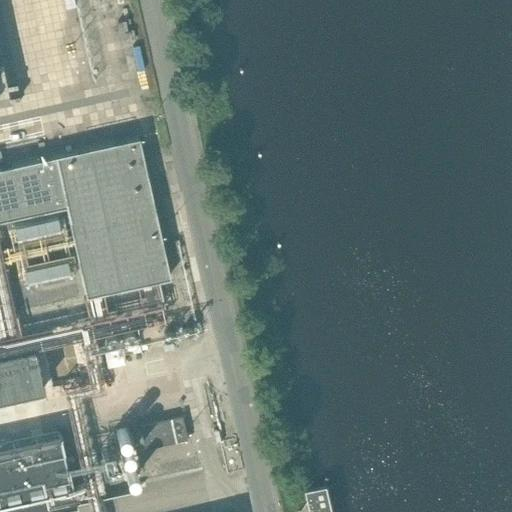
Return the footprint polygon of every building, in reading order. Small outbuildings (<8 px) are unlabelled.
[(0,0),(0,47),(10,46),(13,58),(25,56),(31,88),(66,82),(60,51),(69,49),(60,0),(0,0)] [(169,277),(151,200),(137,136),(0,166),(0,218),(64,204),(85,295),(169,277)] [(0,268),(0,314),(16,311),(6,267),(0,268)] [(0,355),(0,399),(43,390),(33,348),(0,355)] [(181,415),(139,424),(144,448),(187,438),(181,415)] [(0,511),(36,511),(75,504),(59,431),(44,434),(32,437),(0,444),(0,511)] [(332,511),(327,487),(316,490),(303,492),(307,511),(332,511)]
